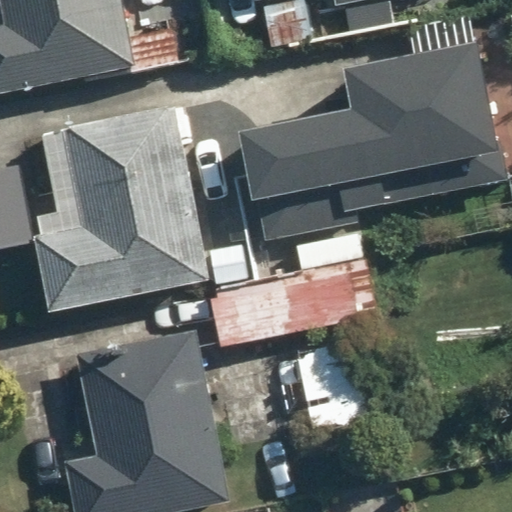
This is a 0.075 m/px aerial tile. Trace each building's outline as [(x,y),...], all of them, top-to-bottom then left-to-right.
[(0,29),(0,96),(144,67),(130,0),(11,0),(17,26),(0,29)] [(318,0),(322,18),(397,0),(318,0)] [(256,133),(278,241),(361,225),(358,214),(511,183),(511,175),(486,46),(357,72),(365,111),(256,133)] [(42,236),(56,309),(216,279),(184,106),(73,127),(91,227),(42,236)] [(214,288),(224,343),(381,315),(371,260),(214,288)] [(70,466),(79,511),(188,511),(233,503),(196,331),(88,354),(110,458),(70,466)] [(368,337),(303,350),(319,433),(384,421),(368,337)]
